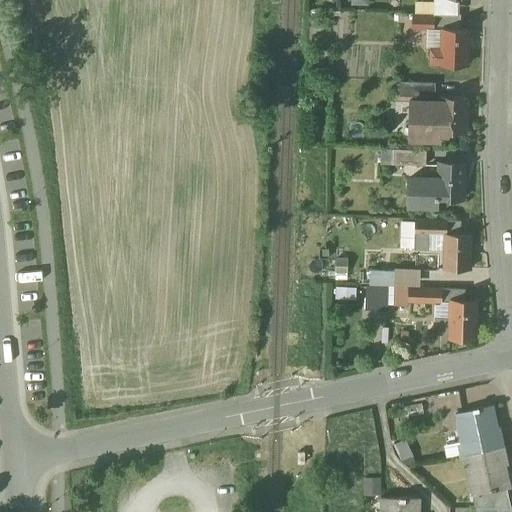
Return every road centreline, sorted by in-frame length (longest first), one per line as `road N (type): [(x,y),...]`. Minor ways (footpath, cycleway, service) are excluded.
road 1 (residential): [(511,360),(19,463)]
road 2 (residential): [(501,0),(497,165),(511,287)]
road 3 (residential): [(19,463),(0,266)]
